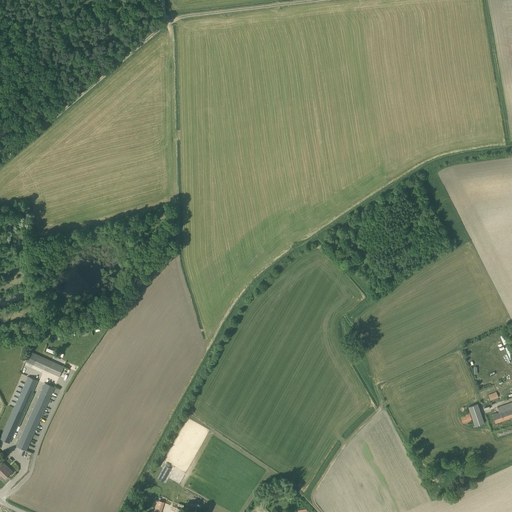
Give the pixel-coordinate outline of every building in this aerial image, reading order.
[(481,345),(485,343),(486,346),(493,343),(490,336),(480,341),(481,345)] [(59,377),(64,367),(38,355),(33,365),(59,377)] [(38,381),(34,379),(28,376),(0,438),(0,439),(9,444),(38,381)] [(26,451),(55,387),(45,383),(16,446),(26,451)] [(500,389),(500,391),(498,392),(500,397),(507,394),(505,389),(502,390),(502,388),(500,389)] [(490,401),(499,397),(496,392),(488,395),(490,401)] [(511,402),(511,403),(498,407),(499,412),(492,414),(495,423),(511,417),(511,402)] [(478,403),(469,406),(476,425),(485,422),(478,403)] [(463,424),(472,420),(470,413),(460,417),(463,424)] [(0,473),(5,478),(13,470),(3,461),(0,464),(0,473)] [(165,466),(159,477),(167,481),(172,470),(165,466)] [(160,511),(164,502),(158,500),(153,511),(160,511)]
